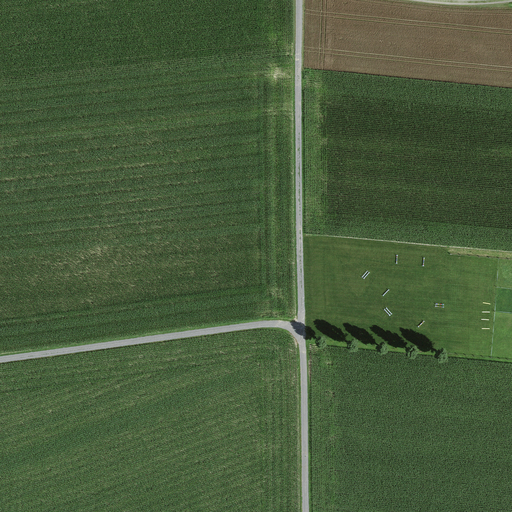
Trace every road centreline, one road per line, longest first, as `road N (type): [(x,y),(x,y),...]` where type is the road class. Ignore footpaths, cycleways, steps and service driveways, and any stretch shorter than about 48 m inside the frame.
road 1 (track): [(0,362),(281,325),(304,353),(306,511)]
road 2 (track): [(300,340),(299,0)]
